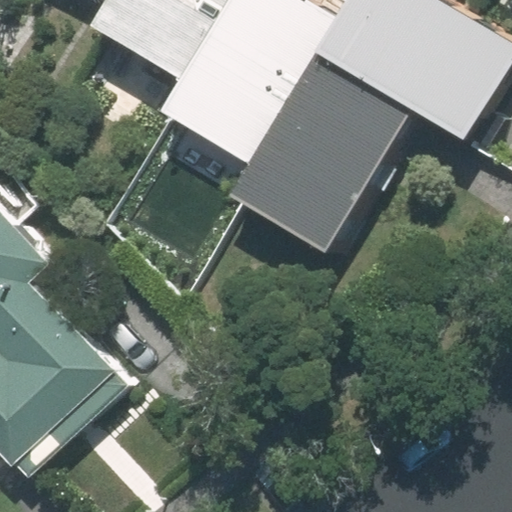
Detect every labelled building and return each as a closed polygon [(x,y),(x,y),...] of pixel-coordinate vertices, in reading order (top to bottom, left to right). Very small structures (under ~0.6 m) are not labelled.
[(124,0),(107,27),(197,83),(248,0),(124,0)] [(177,114),(267,170),(331,67),(340,53),(359,22),(324,0),(248,0),(197,83),(177,114)] [(340,53),(486,143),(511,102),(511,38),(449,0),(372,0),(359,22),(340,53)] [(249,199),(342,257),(425,125),(331,67),(267,170),(249,199)] [(0,224),(0,442),(27,470),(137,366),(52,277),(66,264),(15,211),(0,224)]
